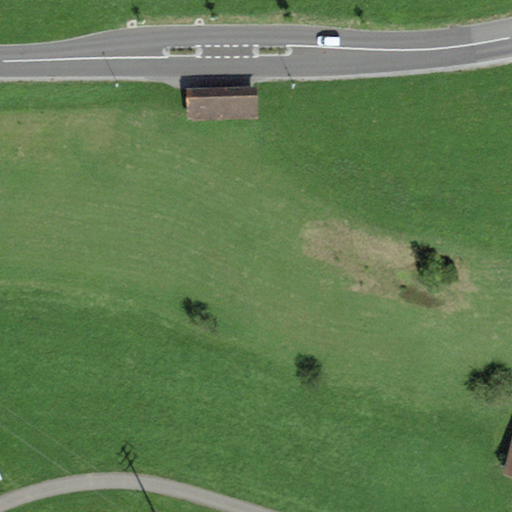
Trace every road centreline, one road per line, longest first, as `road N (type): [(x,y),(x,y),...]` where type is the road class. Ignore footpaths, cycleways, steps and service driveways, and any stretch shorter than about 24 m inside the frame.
road 1 (primary): [(511,37),(409,50),(0,60)]
road 2 (unclassified): [(258,511),(135,478),(78,484),(0,508)]
